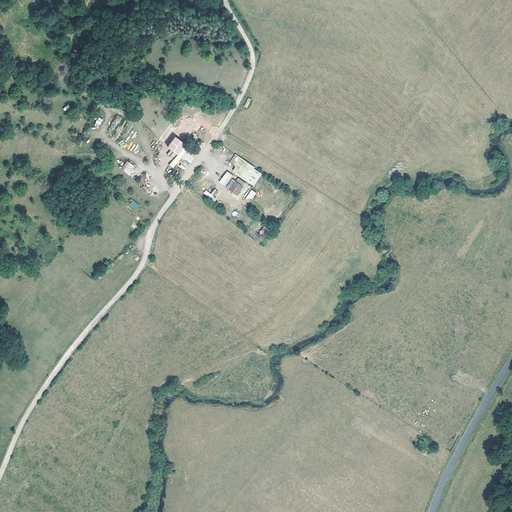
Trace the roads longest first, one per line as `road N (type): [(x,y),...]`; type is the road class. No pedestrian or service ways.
road 1 (track): [(221,0),(252,51),(250,73),(158,216),(135,275),(45,385),(0,473)]
road 2 (tertiary): [(433,511),(511,361)]
